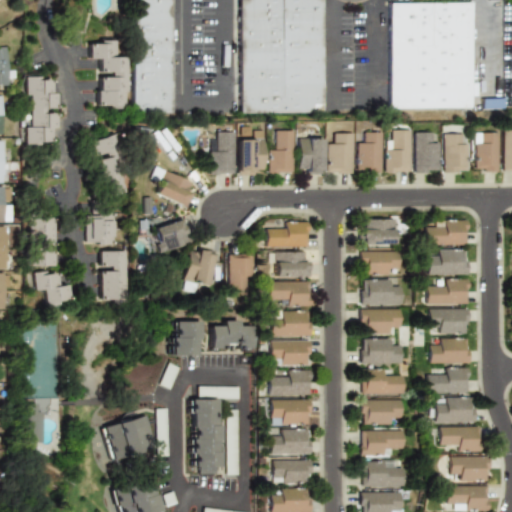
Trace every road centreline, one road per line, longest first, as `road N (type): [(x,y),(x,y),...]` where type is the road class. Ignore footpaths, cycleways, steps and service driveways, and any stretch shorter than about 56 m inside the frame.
road 1 (residential): [(511,507),(510,442),(492,368),(489,197)]
road 2 (residential): [(333,199),(333,511)]
road 3 (residential): [(333,199),(511,196)]
